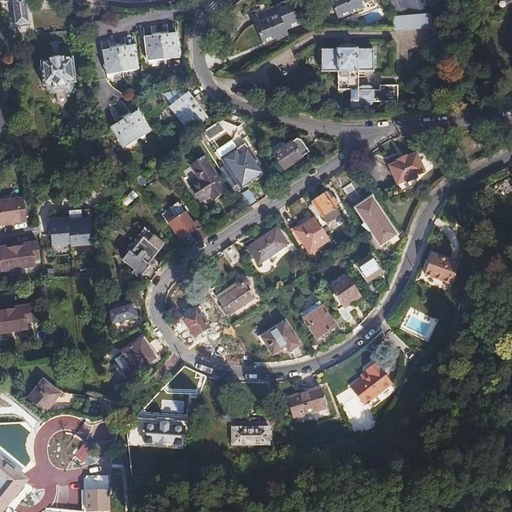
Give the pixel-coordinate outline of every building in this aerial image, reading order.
[(26,0),(12,0),(16,26),(29,24),(26,0)] [(279,0),(283,7),(264,15),(258,18),(266,37),(285,30),(286,33),(293,30),(291,24),(304,19),(295,0),(279,0)] [(363,5),(374,0),(331,0),(339,19),(364,8),(363,5)] [(433,11),(428,0),(387,0),(393,15),(394,14),(432,11),(433,11)] [(73,18),(89,16),(88,7),(72,9),(73,18)] [(255,10),(258,18),(264,15),(260,8),(255,10)] [(434,25),(432,11),(394,14),(395,28),(434,25)] [(103,20),(93,19),(92,31),(102,32),(103,20)] [(145,37),(147,59),(178,55),(175,33),(145,37)] [(447,50),(442,37),(429,42),(434,55),(447,50)] [(103,51),(106,72),(137,66),(133,45),(103,51)] [(338,50),(322,50),(323,73),(333,73),(334,79),(339,79),(339,91),(352,90),(352,102),(361,102),(362,104),(363,105),(364,105),(371,105),(373,105),(374,104),(374,102),(374,101),(399,100),(398,83),(381,85),(381,89),(375,90),(374,88),(374,87),(372,86),(371,85),(370,85),(370,75),(374,74),(374,71),(376,71),(375,49),(359,49),(359,48),(357,48),(340,49),(338,49),(338,50)] [(43,86),(46,86),(47,91),(51,95),(56,94),(57,102),(60,104),(64,104),(67,100),(66,93),(72,93),(74,88),(74,84),(76,83),(73,59),(41,61),(43,86)] [(18,85),(10,86),(11,96),(19,95),(18,85)] [(189,92),(172,105),(190,130),(208,118),(189,92)] [(110,127),(121,146),(148,130),(137,111),(110,127)] [(202,132),(208,141),(220,134),(214,125),(202,132)] [(75,139),(74,128),(58,129),(59,140),(75,139)] [(290,144),(272,156),(283,170),(300,158),(290,144)] [(243,194),(240,190),(263,175),(247,150),(239,155),(236,150),(221,160),(229,171),(222,175),(237,198),(243,194)] [(398,161),(389,166),(398,184),(407,179),(408,181),(416,177),(415,175),(425,171),(416,152),(406,157),(406,155),(397,160),(398,161)] [(226,193),(203,158),(191,165),(201,181),(189,189),(198,203),(213,194),(216,199),(226,193)] [(326,193),(312,202),(326,223),(337,216),(332,209),(335,207),(334,205),(337,204),(333,198),(330,200),(326,193)] [(0,223),(20,221),(20,223),(28,222),(25,197),(11,199),(11,201),(0,202),(0,223)] [(367,238),(378,254),(385,248),(383,245),(397,235),(372,198),(356,209),(366,224),(362,227),(363,227),(368,233),(370,231),(372,235),(367,238)] [(184,213),(168,224),(178,240),(195,229),(184,213)] [(87,247),(87,218),(46,219),(46,255),(71,255),(71,247),(87,247)] [(329,239),(315,218),(295,231),(309,252),(329,239)] [(197,228),(192,232),(198,241),(204,237),(197,228)] [(276,228),(246,248),(257,266),(288,245),(276,228)] [(139,280),(149,266),(147,264),(158,250),(142,238),(130,253),(129,252),(122,261),(134,271),(132,274),(139,280)] [(0,270),(9,270),(9,268),(26,266),(26,268),(41,266),(38,242),(30,243),(31,244),(0,247),(0,270)] [(231,244),(222,250),(232,266),(242,259),(231,244)] [(343,261),(339,255),(331,260),(335,266),(343,261)] [(423,277),(451,286),(457,265),(431,256),(423,277)] [(371,257),(356,267),(366,282),(381,272),(371,257)] [(354,304),(361,299),(346,277),(330,288),(342,307),(337,310),(345,323),(351,319),(345,310),(344,307),(352,301),(354,304)] [(237,284),(215,298),(226,316),(253,298),(246,287),(247,285),(247,284),(246,282),(246,281),(245,280),(244,280),(242,279),(241,279),(239,280),(238,281),(237,282),(237,284)] [(345,310),(354,304),(352,301),(344,307),(345,310)] [(114,310),(118,323),(136,317),(131,304),(114,310)] [(0,332),(24,329),(25,330),(32,329),(30,305),(15,307),(15,309),(0,310),(0,332)] [(322,307),(303,319),(316,339),(335,327),(322,307)] [(430,341),(438,318),(408,308),(400,330),(430,341)] [(198,315),(185,324),(195,340),(209,331),(198,315)] [(283,324),(261,339),(271,355),(284,346),(288,352),(297,346),(283,324)] [(155,359),(141,340),(139,340),(135,334),(124,342),(128,349),(121,353),(129,365),(127,366),(133,374),(155,359)] [(349,387),(362,404),(390,384),(375,363),(365,371),(368,375),(362,380),(360,379),(349,387)] [(414,369),(409,377),(422,386),(427,378),(414,369)] [(368,375),(365,371),(358,375),(360,379),(362,380),(368,375)] [(199,395),(206,377),(196,374),(189,391),(199,395)] [(238,402),(240,383),(235,383),(230,383),(228,401),(238,402)] [(42,385),(27,403),(44,417),(59,399),(42,385)] [(318,389),(285,399),(292,420),(325,409),(318,389)] [(143,426),(137,425),(135,441),(143,441),(142,451),(150,451),(151,447),(155,447),(156,443),(171,444),(170,452),(181,453),(183,428),(170,428),(156,427),(143,426)] [(267,446),(268,429),(259,429),(259,430),(240,430),(240,429),(231,429),(231,446),(267,446)] [(80,462),(88,445),(78,440),(71,457),(80,462)] [(0,511),(26,481),(0,459),(1,458),(0,456),(0,511)]
